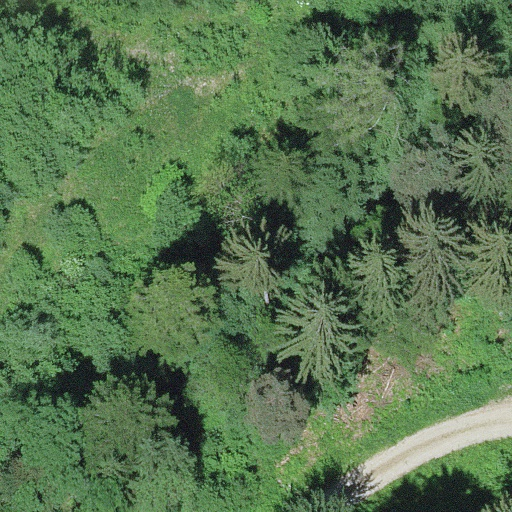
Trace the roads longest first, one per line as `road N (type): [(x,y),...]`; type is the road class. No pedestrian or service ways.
road 1 (track): [(323,511),(377,472),(445,438),(511,421)]
road 2 (track): [(0,290),(71,185)]
